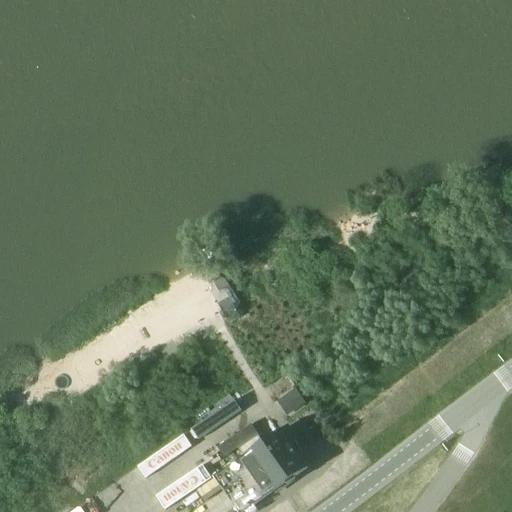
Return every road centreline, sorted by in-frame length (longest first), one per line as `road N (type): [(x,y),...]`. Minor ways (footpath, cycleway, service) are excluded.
road 1 (tertiary): [(328,511),(481,398)]
road 2 (unclassified): [(421,511),(461,453),(481,398)]
